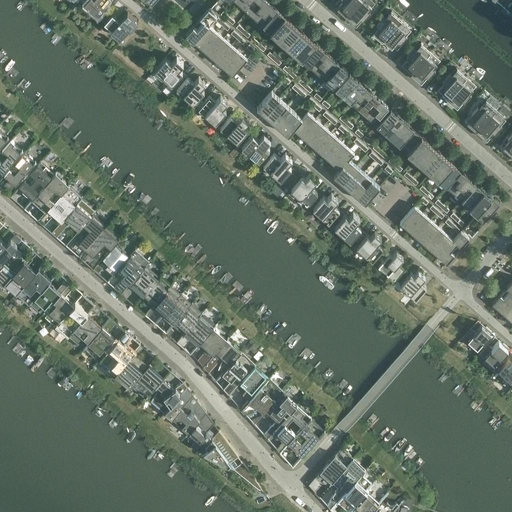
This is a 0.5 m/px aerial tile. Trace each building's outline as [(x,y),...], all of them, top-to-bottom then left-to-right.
[(111,0),(85,0),(84,2),(101,18),(109,10),(105,7),(111,0)] [(215,0),(211,5),(219,13),(230,0),(215,0)] [(248,11),(257,0),(243,0),(240,4),(248,11)] [(255,18),(270,1),(268,0),(257,0),(248,11),(255,18)] [(346,16),(360,0),(342,0),(336,7),(337,8),(346,16)] [(369,10),(375,3),(375,2),(371,0),(360,0),(346,16),(356,24),(355,24),(356,25),(361,18),(363,20),(370,12),(369,10)] [(263,24),(277,8),(270,1),(255,18),(263,24)] [(194,41),(209,24),(209,25),(217,16),(208,8),(186,34),(194,41)] [(271,31),(285,15),(277,8),(263,24),(271,31)] [(382,41),(401,19),(392,11),(391,10),(385,18),(383,16),(376,25),(378,26),(372,32),(373,33),(382,41)] [(122,38),(138,20),(128,11),(120,20),(112,13),(104,22),(122,38)] [(229,16),(223,11),(221,14),(227,19),(229,16)] [(278,38),(293,21),(285,15),(271,31),(278,38)] [(235,21),(229,16),(227,19),(233,24),(235,21)] [(224,22),(218,17),(216,20),(222,25),(224,22)] [(407,36),(406,34),(411,28),(401,19),(382,41),(391,49),(392,50),(398,42),(400,44),(407,36)] [(286,45),(301,28),(293,21),(278,38),(286,45)] [(230,27),(224,22),(222,25),(227,30),(230,27)] [(202,48),(216,31),(209,25),(209,24),(194,41),(202,48)] [(245,30),(239,25),(236,27),(242,33),(245,30)] [(294,52),(309,35),(301,28),(286,45),(294,52)] [(239,36),(234,30),(231,33),(237,39),(239,36)] [(251,35),(245,30),(242,33),(248,38),(251,35)] [(209,55),(224,38),(216,31),(202,48),(209,55)] [(302,58),(316,42),(309,35),(294,52),(302,58)] [(245,41),(239,36),(237,39),(243,44),(245,41)] [(217,61),(232,45),(224,38),(209,55),(217,61)] [(260,43),(254,38),(252,41),(257,46),(260,43)] [(309,65),(324,49),(316,42),(302,58),(309,65)] [(266,48),(260,43),(257,46),(263,51),(266,48)] [(412,73),(431,52),(421,43),(415,49),(413,48),(406,56),(408,57),(401,65),(402,65),(412,73)] [(255,49),(249,44),(247,47),(253,52),(255,49)] [(225,68),(239,51),(232,45),(217,61),(225,68)] [(317,72),(332,56),(324,49),(309,65),(317,72)] [(233,75),(247,58),(239,51),(225,68),(233,75)] [(276,57),(270,52),(267,55),(273,60),(276,57)] [(434,68),(441,60),(440,60),(431,52),(412,73),(421,81),(421,82),(427,76),(428,77),(436,69),(434,68)] [(325,79),(339,62),(332,56),(317,72),(325,79)] [(183,71),(179,68),(184,63),(177,57),(172,63),(165,57),(155,70),(162,76),(163,75),(172,83),(183,71)] [(282,62),(276,57),(273,60),(279,65),(282,62)] [(333,86),(348,69),(339,62),(325,79),(333,86)] [(291,71),(285,65),(283,68),(289,74),(291,71)] [(447,98),(466,76),(457,68),(451,74),(449,73),(442,81),(444,82),(437,90),(438,90),(447,98)] [(297,76),(291,71),(289,74),(295,79),(297,76)] [(343,95),(358,78),(350,71),(335,88),(343,95)] [(291,81),(285,75),(282,78),(288,84),(291,81)] [(205,90),(201,87),(205,82),(199,76),(194,82),(187,77),(177,89),(184,95),(185,94),(194,102),(205,90)] [(470,93),(476,85),(466,76),(447,98),(457,106),(457,107),(463,101),(464,102),(471,94),(470,93)] [(351,102),(365,85),(358,78),(343,95),(351,102)] [(307,84),(301,79),(298,82),(304,87),(307,84)] [(300,89),(295,84),(292,87),(298,92),(300,89)] [(313,89),(307,84),(304,87),(310,92),(313,89)] [(359,108),(373,92),(365,85),(351,102),(359,108)] [(306,94),(300,89),(298,92),(304,97),(306,94)] [(265,114),(279,97),(271,90),(257,107),(265,114)] [(366,115),(381,99),(373,92),(359,108),(366,115)] [(322,98),(316,93),(314,96),(320,101),(322,98)] [(226,109),(223,107),(227,102),(220,96),(215,101),(209,96),(198,108),(206,114),(206,113),(216,122),(226,109)] [(273,121),(287,104),(279,97),(265,114),(273,121)] [(316,103),(310,98),(307,100),(313,106),(316,103)] [(374,122),(389,106),(381,99),(366,115),(374,122)] [(330,105),(324,100),(322,103),(328,108),(330,105)] [(477,131),(496,109),(486,101),(487,101),(486,100),(479,108),(478,106),(471,114),(472,116),(467,122),(477,131)] [(322,108),(316,103),(313,106),(319,111),(322,108)] [(280,127),(295,111),(287,104),(273,121),(280,127)] [(384,131),(399,115),(391,107),(376,124),(384,131)] [(340,114),(334,108),(331,111),(338,117),(340,114)] [(502,125),(500,124),(506,118),(496,109),(477,131),(486,139),(486,140),(493,132),(495,133),(502,125)] [(303,118),(302,117),(295,111),(280,127),(288,135),(294,129),(293,128),(303,118)] [(301,135),(316,118),(308,111),(302,117),(303,118),(293,128),(294,129),(301,135)] [(331,116),(325,111),(323,114),(329,119),(331,116)] [(248,129),(245,126),(249,121),(242,115),(237,120),(231,115),(220,127),(227,134),(228,133),(238,141),(248,129)] [(348,120),(342,115),(339,118),(345,123),(348,120)] [(392,138),(407,121),(399,115),(384,131),(392,138)] [(337,121),(331,116),(329,119),(335,124),(337,121)] [(309,142),(323,125),(316,118),(301,135),(309,142)] [(354,125),(348,120),(345,123),(351,128),(354,125)] [(400,144),(414,128),(407,121),(392,138),(400,144)] [(316,148),(331,132),(323,125),(309,142),(316,148)] [(347,130),(341,125),(338,127),(344,133),(347,130)] [(407,151),(422,135),(414,128),(400,144),(407,151)] [(0,152),(3,149),(11,140),(0,129),(0,152)] [(363,134),(357,129),(355,132),(361,137),(363,134)] [(352,135),(347,130),(344,133),(350,138),(352,135)] [(324,155),(339,139),(331,132),(316,148),(324,155)] [(511,154),(511,133),(508,138),(509,140),(503,147),(503,148),(503,147),(511,154)] [(270,148),(266,145),(271,140),(264,134),(259,139),(253,134),(242,146),(249,152),(250,152),(259,160),(270,148)] [(415,158),(430,141),(422,135),(407,151),(415,158)] [(371,141),(365,136),(363,139),(369,144),(371,141)] [(362,143),(356,138),(353,141),(359,146),(362,143)] [(332,162),(346,145),(339,139),(324,155),(332,162)] [(16,163),(25,152),(11,140),(3,149),(6,152),(8,154),(1,161),(0,162),(0,170),(5,175),(10,169),(16,163)] [(423,165),(438,148),(430,141),(415,158),(423,165)] [(368,148),(362,143),(359,146),(365,151),(368,148)] [(349,159),(354,153),(346,145),(332,162),(339,169),(349,158),(349,159)] [(381,150),(375,145),(373,147),(379,153),(381,150)] [(431,172),(446,156),(438,148),(423,165),(431,172)] [(387,155),(381,150),(379,153),(385,158),(387,155)] [(31,173),(39,164),(27,153),(25,152),(16,163),(20,166),(14,173),(11,170),(12,170),(10,169),(5,175),(6,176),(7,176),(9,178),(19,187),(20,186),(26,179),(31,173)] [(377,157),(371,152),(369,155),(375,160),(377,157)] [(291,167),(288,164),(292,159),(286,153),(281,158),(274,153),(263,165),(271,171),(281,179),(291,167)] [(439,179),(453,162),(446,156),(431,172),(439,179)] [(383,162),(377,157),(375,160),(381,165),(383,162)] [(357,165),(349,159),(349,158),(339,169),(334,175),(342,182),(357,165)] [(397,163),(391,158),(388,161),(394,166),(397,163)] [(446,186),(461,169),(453,162),(439,179),(446,186)] [(403,168),(397,163),(394,166),(400,171),(403,168)] [(31,200),(54,173),(46,166),(43,168),(39,164),(31,173),(36,177),(30,183),(26,179),(20,186),(24,190),(22,192),(31,200)] [(350,188),(364,172),(357,165),(342,182),(350,188)] [(393,171),(387,165),(385,168),(391,174),(393,171)] [(454,192),(469,176),(461,169),(446,186),(454,192)] [(45,212),(69,184),(56,172),(54,173),(31,200),(45,212)] [(357,195),(372,179),(364,172),(350,188),(357,195)] [(412,177),(406,172),(404,175),(410,180),(412,177)] [(287,174),(280,185),(288,190),(295,179),(287,174)] [(318,191),(311,185),(316,180),(310,174),(305,179),(302,176),(291,188),(300,196),(300,197),(307,203),(318,191)] [(462,199),(476,182),(469,176),(454,192),(462,199)] [(418,182),(412,177),(410,180),(416,185),(418,182)] [(365,202),(380,186),(372,179),(357,195),(365,202)] [(469,206),(484,189),(476,182),(462,199),(469,206)] [(61,221),(82,197),(69,184),(45,212),(38,220),(39,221),(44,225),(54,214),(61,221)] [(428,191),(422,186),(420,189),(425,194),(428,191)] [(477,212),(492,196),(484,189),(469,206),(477,212)] [(434,196),(428,191),(425,194),(431,199),(434,196)] [(340,210),(333,205),(338,199),(331,193),(327,198),(324,195),(313,207),(322,215),(321,216),(329,222),(340,210)] [(428,202),(422,196),(420,199),(426,205),(428,202)] [(472,235),(500,203),(492,196),(477,212),(464,227),(472,235)] [(83,224),(93,213),(96,211),(82,199),(83,197),(82,197),(61,221),(51,232),(53,233),(57,237),(70,222),(78,230),(83,224)] [(443,204),(438,199),(435,202),(441,207),(443,204)] [(449,210),(443,204),(441,207),(447,212),(449,210)] [(408,229),(423,212),(415,205),(400,222),(408,229)] [(438,210),(432,205),(430,208),(436,213),(438,210)] [(444,215),(438,210),(436,213),(442,218),(444,215)] [(361,229),(355,224),(360,218),(353,212),(349,217),(345,214),(335,226),(344,234),(343,235),(350,242),(361,229)] [(416,236),(430,219),(423,212),(408,229),(416,236)] [(86,249),(107,226),(93,213),(83,224),(90,230),(85,235),(82,232),(75,240),(86,249)] [(459,218),(453,213),(450,216),(456,221),(459,218)] [(454,224),(448,218),(445,221),(451,227),(454,224)] [(465,223),(459,218),(456,221),(462,226),(465,223)] [(423,242),(438,226),(430,219),(416,236),(423,242)] [(459,229),(454,224),(451,227),(457,232),(459,229)] [(116,243),(121,238),(107,226),(86,249),(98,259),(103,253),(99,250),(105,243),(111,249),(116,243)] [(431,249),(446,233),(438,226),(423,242),(431,249)] [(447,263),(462,246),(469,238),(461,230),(453,239),(439,256),(447,263)] [(383,248),(377,243),(381,237),(375,231),(371,236),(367,233),(356,245),(366,253),(365,254),(372,261),(383,248)] [(439,256),(453,239),(446,233),(431,249),(439,256)] [(0,262),(3,259),(21,239),(17,235),(8,244),(1,238),(0,238),(0,262)] [(9,277),(26,257),(14,247),(22,239),(21,239),(3,259),(0,262),(0,281),(3,284),(9,277)] [(116,270),(118,269),(130,255),(116,243),(111,249),(103,258),(116,270)] [(17,292),(36,271),(35,270),(28,264),(30,262),(38,253),(33,249),(30,253),(26,257),(9,277),(11,279),(7,283),(17,292)] [(132,281),(146,264),(149,261),(135,249),(130,255),(118,269),(132,281)] [(405,267),(398,262),(403,256),(397,250),(392,255),(389,252),(378,264),(388,273),(387,273),(394,280),(405,267)] [(142,297),(160,276),(146,264),(132,281),(128,285),(142,297)] [(52,279),(39,268),(36,271),(17,292),(16,293),(29,305),(52,279)] [(427,287),(420,281),(425,275),(418,269),(414,274),(411,271),(400,283),(409,292),(409,293),(416,299),(427,287)] [(152,306),(171,285),(171,284),(161,275),(160,276),(142,297),(152,306)] [(46,310),(71,282),(66,278),(57,289),(49,282),(30,304),(40,313),(44,308),(46,310)] [(500,310),(511,296),(511,280),(492,303),(500,310)] [(65,314),(70,308),(74,304),(65,296),(75,286),(71,282),(46,310),(48,312),(46,315),(56,324),(65,314)] [(162,316),(181,294),(171,285),(152,306),(152,307),(162,316)] [(69,335),(87,314),(88,313),(86,311),(94,303),(83,293),(76,302),(74,304),(70,308),(65,314),(56,324),(55,325),(68,336),(69,335)] [(173,325),(192,303),(181,294),(162,316),(173,325)] [(511,312),(511,296),(500,310),(508,317),(511,312)] [(183,334),(184,333),(203,312),(202,312),(192,303),(173,325),(183,334)] [(101,308),(96,304),(92,308),(97,313),(101,308)] [(148,317),(154,311),(151,308),(145,314),(148,317)] [(200,342),(214,326),(201,315),(203,312),(184,333),(197,345),(200,342)] [(102,327),(87,314),(69,335),(83,348),(84,347),(102,327)] [(106,346),(113,337),(114,337),(108,331),(116,323),(116,322),(111,317),(102,327),(84,347),(99,361),(99,360),(109,348),(106,346)] [(216,325),(216,324),(214,326),(200,342),(207,348),(197,359),(204,366),(214,354),(228,339),(229,338),(229,337),(226,340),(221,336),(218,333),(219,332),(214,327),(216,325)] [(477,348),(492,332),(486,327),(485,328),(481,324),(475,332),(470,328),(462,338),(462,339),(463,338),(466,342),(468,343),(476,350),(477,348)] [(133,352),(127,347),(124,351),(122,349),(133,337),(127,332),(126,330),(119,338),(109,348),(99,360),(114,373),(115,372),(133,352)] [(180,345),(185,339),(182,336),(177,342),(180,345)] [(242,351),(242,350),(241,351),(228,339),(214,354),(221,360),(218,368),(219,368),(223,372),(242,351)] [(494,365),(509,348),(503,343),(503,344),(499,341),(492,348),(488,344),(479,354),(480,355),(483,358),(485,360),(493,366),(494,364),(494,365)] [(148,365),(146,363),(137,354),(144,346),(141,343),(133,352),(115,372),(130,385),(131,385),(148,365)] [(240,381),(255,365),(256,364),(242,351),(223,372),(222,373),(227,377),(231,380),(224,388),(223,389),(229,395),(240,381)] [(511,380),(511,361),(510,364),(505,360),(498,368),(499,368),(503,372),(511,380)] [(163,378),(148,365),(131,385),(146,398),(155,387),(163,378)] [(249,400),(269,377),(255,365),(240,381),(248,388),(242,394),(249,400)] [(266,410),(279,395),(283,391),(283,390),(269,377),(249,400),(242,409),(241,409),(246,414),(259,408),(263,413),(266,410)] [(165,412),(188,387),(184,381),(174,388),(168,383),(163,378),(155,387),(156,387),(158,389),(152,401),(164,412),(165,412)] [(206,412),(198,400),(188,387),(165,412),(164,413),(189,433),(206,412)] [(273,431),(296,404),(297,404),(283,391),(279,395),(266,410),(266,411),(261,416),(272,425),(264,434),(267,438),(273,431)] [(288,443),(311,417),(296,404),(273,431),(283,440),(276,448),(280,452),(288,443)] [(219,430),(206,412),(189,433),(205,446),(219,430)] [(254,423),(262,415),(261,415),(252,419),(253,421),(252,421),(254,423)] [(303,456),(325,430),(311,417),(288,443),(288,444),(289,442),(296,448),(295,449),(303,456)] [(262,488),(219,430),(205,446),(260,489),(261,488),(261,489),(262,488)] [(332,482),(353,458),(353,457),(342,446),(309,484),(315,491),(321,484),(326,488),(331,482),(332,482)] [(331,508),(365,469),(353,458),(332,482),(333,482),(338,486),(327,505),(331,508)] [(367,491),(366,491),(368,489),(367,488),(372,482),(362,474),(366,469),(365,469),(331,508),(331,509),(338,501),(347,510),(352,504),(353,506),(349,510),(351,511),(370,511),(381,500),(380,500),(379,501),(367,491)] [(391,511),(399,504),(397,502),(392,507),(388,503),(386,504),(381,500),(370,511),(391,511)]
